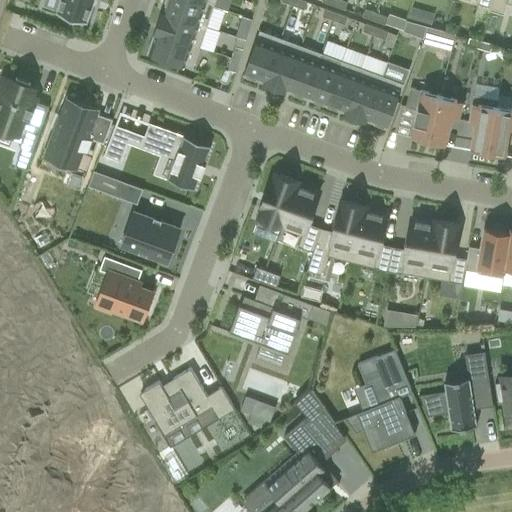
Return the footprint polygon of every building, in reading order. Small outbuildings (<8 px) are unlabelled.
[(59,0),(55,12),(86,23),(94,0),(59,0)] [(213,6),(194,0),(165,0),(162,12),(206,27),(213,6)] [(306,2),(301,0),(294,0),(292,5),(303,9),(306,2)] [(342,0),(334,0),(333,5),(344,9),(347,2),(342,0)] [(511,0),(491,0),(489,8),(488,11),(503,15),(506,3),(511,4),(511,0)] [(333,20),(336,13),(324,8),(321,16),(333,20)] [(365,8),(362,16),(373,20),(376,13),(365,8)] [(411,8),(408,20),(416,22),(420,10),(411,8)] [(162,12),(155,32),(200,47),(206,27),(162,12)] [(347,17),(336,13),(333,20),(344,25),(347,17)] [(376,13),(373,20),(385,24),(388,17),(376,13)] [(242,16),(238,26),(248,30),(252,20),(242,16)] [(406,20),(402,31),(423,39),(427,26),(406,20)] [(373,35),(376,28),(365,24),(362,31),(373,35)] [(450,51),(455,34),(427,26),(422,43),(450,51)] [(388,32),(376,28),(373,35),(385,40),(388,32)] [(264,82),(280,38),(259,30),(243,75),(264,82)] [(200,47),(155,32),(148,54),(159,58),(158,60),(172,65),(173,62),(192,69),(200,47)] [(478,48),(481,40),(469,37),(467,45),(478,48)] [(300,46),(280,38),(264,82),(284,90),(300,46)] [(492,44),(481,40),(478,48),(490,52),(492,44)] [(321,53),(300,46),(284,90),(304,97),(318,61),(319,61),(321,53)] [(234,47),(231,58),(239,61),(242,49),(234,47)] [(341,59),(403,82),(408,70),(346,47),(341,59)] [(239,61),(231,58),(227,70),(235,72),(239,61)] [(338,68),(324,105),(345,112),(361,68),(340,60),(337,68),(338,68)] [(318,61),(304,97),(324,105),(338,68),(337,68),(319,61),(318,61)] [(361,68),(345,112),(365,120),(381,76),(361,68)] [(402,83),(381,76),(365,120),(386,128),(402,83)] [(34,89),(29,87),(30,84),(15,78),(14,81),(4,77),(0,87),(0,127),(23,136),(19,147),(21,147),(32,152),(49,106),(30,99),(34,89)] [(428,140),(439,95),(410,88),(405,106),(417,109),(413,122),(414,122),(410,135),(428,140)] [(439,95),(428,140),(445,144),(452,118),(458,119),(462,101),(439,95)] [(496,106),(496,107),(498,99),(473,95),(469,121),(475,122),(470,148),(488,151),(496,106)] [(97,114),(98,110),(65,98),(44,153),(78,166),(83,151),(87,153),(92,139),(103,144),(111,123),(112,120),(97,114)] [(511,109),(496,107),(496,106),(488,151),(506,155),(510,128),(511,128),(511,109)] [(144,136),(141,143),(175,156),(167,179),(194,189),(199,176),(201,176),(201,175),(199,174),(203,165),(205,166),(205,164),(204,164),(210,145),(149,122),(144,136)] [(115,125),(104,155),(120,161),(127,143),(131,131),(115,125)] [(21,147),(14,164),(24,168),(25,166),(27,166),(32,152),(21,147)] [(280,227),(297,182),(274,173),(270,184),(269,184),(260,207),(261,208),(258,218),(280,227)] [(142,188),(116,179),(110,194),(137,204),(142,188)] [(297,182),(280,227),(281,227),(281,226),(302,233),(297,246),(312,252),(320,228),(307,223),(319,191),(297,183),(297,182)] [(320,228),(312,252),(306,271),(323,275),(328,256),(350,261),(364,206),(341,200),(333,231),(320,228)] [(365,206),(364,206),(350,261),(387,271),(392,246),(380,243),(387,213),(365,208),(365,206)] [(180,228),(133,210),(120,244),(167,262),(180,228)] [(405,249),(392,246),(387,271),(402,274),(403,273),(425,277),(435,220),(434,220),(433,221),(411,217),(405,249)] [(435,220),(425,277),(462,283),(464,269),(466,258),(453,256),(458,225),(435,220)] [(510,233),(509,233),(484,229),(481,248),(468,246),(466,258),(464,269),(477,272),(476,273),(503,278),(505,267),(504,267),(510,233)] [(111,308),(142,319),(152,292),(138,287),(140,283),(131,280),(135,268),(104,256),(99,270),(108,273),(99,297),(113,303),(111,308)] [(280,275),(256,266),(252,278),(275,287),(280,275)] [(240,306),(231,330),(239,333),(288,351),(297,324),(300,316),(308,319),(308,318),(310,312),(322,317),(325,309),(284,293),(283,296),(278,308),(254,299),(244,296),(240,305),(240,306)] [(407,313),(404,327),(414,327),(416,315),(407,313)] [(380,403),(344,418),(356,432),(368,427),(377,449),(397,441),(393,432),(408,426),(403,413),(406,412),(396,389),(408,384),(394,349),(357,364),(365,385),(372,382),(380,403)] [(444,386),(418,390),(427,412),(448,409),(451,429),(476,425),(473,405),(492,402),(487,366),(467,370),(468,377),(443,381),(444,386)] [(139,393),(164,434),(211,406),(218,418),(234,409),(221,387),(206,395),(190,368),(173,378),(174,381),(163,388),(159,381),(139,393)] [(506,381),(494,383),(497,402),(504,401),(508,424),(511,423),(511,374),(505,376),(506,381)] [(250,414),(247,422),(261,427),(264,419),(250,414)] [(275,495),(256,511),(300,511),(330,487),(314,469),(336,449),(307,415),(283,436),(301,456),(267,486),(275,495)]
